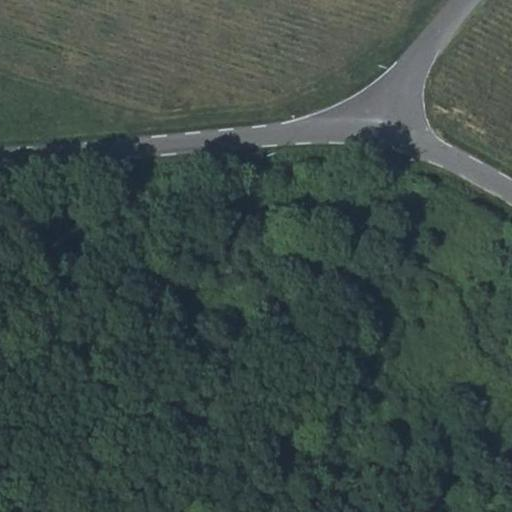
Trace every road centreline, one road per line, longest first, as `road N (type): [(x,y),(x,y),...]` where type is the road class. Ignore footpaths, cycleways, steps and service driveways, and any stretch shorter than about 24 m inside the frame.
road 1 (unclassified): [(378,116),(141,161),(0,166)]
road 2 (unclassified): [(511,192),(378,116)]
road 3 (unclassified): [(474,0),(378,116)]
